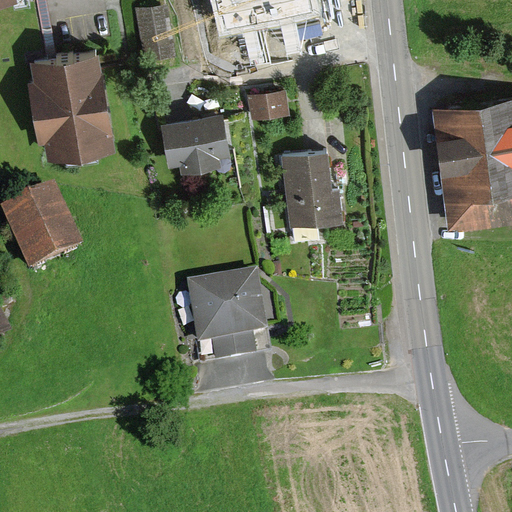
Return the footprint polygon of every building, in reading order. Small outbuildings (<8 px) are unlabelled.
[(167,0),(137,5),(145,56),(175,51),(167,0)] [(208,0),(214,25),(228,22),(239,69),(281,59),(271,16),(280,14),(277,0),(208,0)] [(48,156),(115,143),(96,46),(32,58),(36,77),(29,79),(40,140),(45,139),(48,156)] [(286,88),(250,93),(253,119),(289,114),(286,88)] [(511,94),(432,106),(449,229),(511,220),(511,94)] [(205,112),(160,119),(168,165),(179,163),(180,170),(221,164),(219,155),(229,154),(222,109),(205,112)] [(327,148),(284,153),(291,225),(295,225),(296,238),(316,236),(315,222),(343,219),(339,184),(331,185),(327,148)] [(55,187),(2,211),(32,276),(85,252),(55,187)] [(212,279),(188,283),(203,363),(272,350),(257,270),(233,274),(212,279)] [(0,318),(0,340),(9,336),(0,318)]
